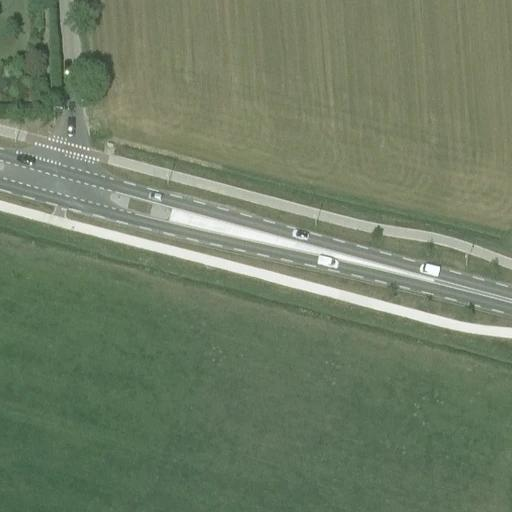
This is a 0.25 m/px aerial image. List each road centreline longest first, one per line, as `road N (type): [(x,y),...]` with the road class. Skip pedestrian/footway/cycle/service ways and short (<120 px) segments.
road 1 (primary): [(60,205),(387,289),(431,284)]
road 2 (primary): [(431,284),(391,259),(67,175)]
road 3 (unclassified): [(67,175),(61,0)]
